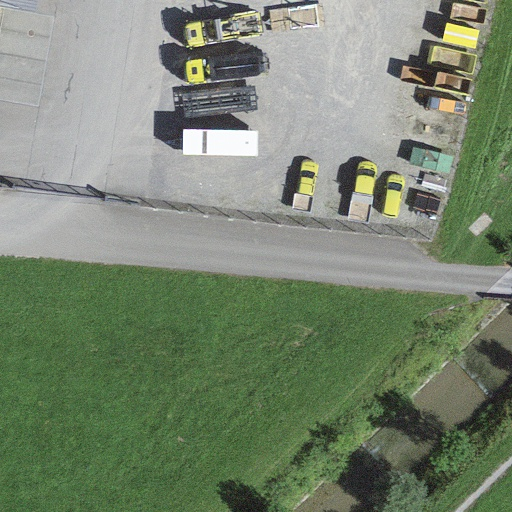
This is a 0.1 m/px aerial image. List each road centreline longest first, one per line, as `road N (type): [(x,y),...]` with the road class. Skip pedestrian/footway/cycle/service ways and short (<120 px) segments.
road 1 (unclassified): [(0,225),(511,280)]
road 2 (unknown): [(68,232),(108,0)]
